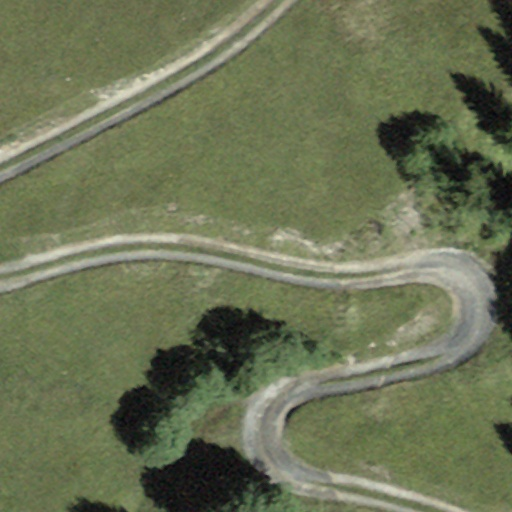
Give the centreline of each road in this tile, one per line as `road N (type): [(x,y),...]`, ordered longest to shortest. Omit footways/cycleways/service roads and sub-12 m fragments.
road 1 (track): [(0,278),(133,244),(344,274),(449,259),(478,295),(459,347),(288,389),(260,437),(295,479),(437,511)]
road 2 (track): [(274,0),(243,30),(109,120),(0,168)]
